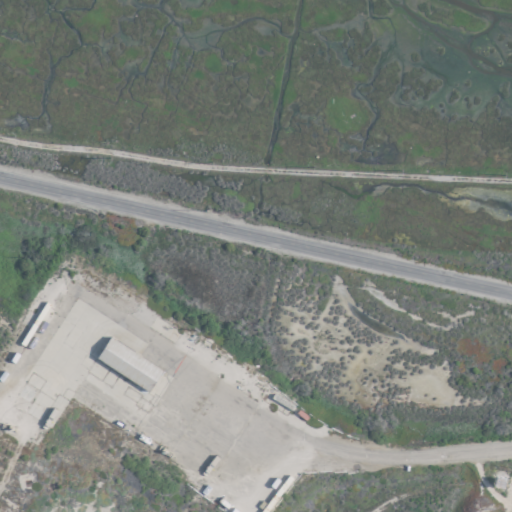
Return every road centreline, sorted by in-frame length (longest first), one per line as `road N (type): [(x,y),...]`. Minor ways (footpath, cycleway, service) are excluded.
road 1 (residential): [(511,293),(0,178)]
road 2 (residential): [(0,137),(183,164),(511,180)]
road 3 (residential): [(511,448),(401,459),(348,451),(198,366)]
